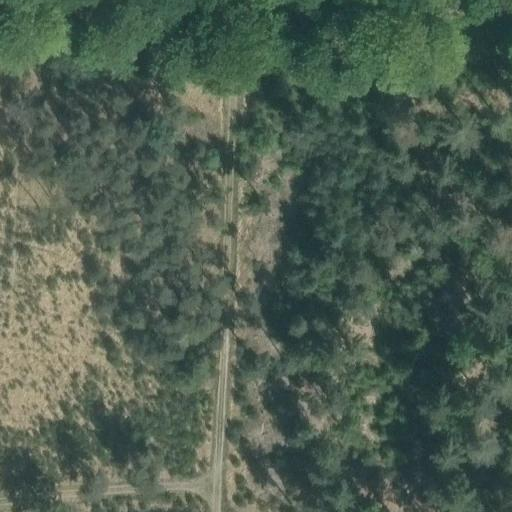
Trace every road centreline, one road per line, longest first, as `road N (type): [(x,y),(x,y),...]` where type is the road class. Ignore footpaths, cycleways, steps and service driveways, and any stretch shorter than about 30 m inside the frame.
road 1 (track): [(218,3),(217,485)]
road 2 (track): [(511,14),(218,3)]
road 3 (track): [(217,485),(0,500)]
